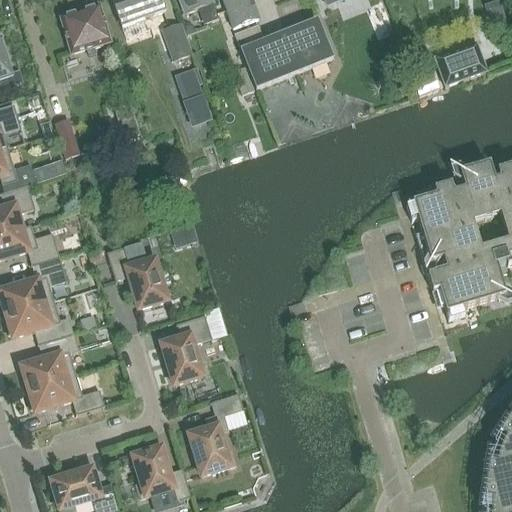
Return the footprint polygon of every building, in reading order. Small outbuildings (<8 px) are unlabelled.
[(114,0),(111,1),(121,31),(165,15),(159,0),(114,0)] [(175,0),(182,18),(196,13),(201,28),(218,22),(212,7),(209,0),(175,0)] [(258,23),(249,0),(221,0),(233,32),(258,23)] [(65,20),(61,22),(66,41),(65,45),(66,50),(70,52),(71,57),(87,52),(89,60),(95,58),(93,52),(103,49),(102,47),(111,45),(107,30),(105,31),(99,10),(75,17),(71,16),(67,17),(65,20)] [(240,54),(255,93),(332,63),(316,23),(262,45),(257,30),(234,39),(240,54)] [(180,27),(166,32),(172,49),(168,51),(172,64),(191,57),(180,27)] [(0,41),(0,82),(12,79),(0,41)] [(434,61),(445,90),(487,74),(476,45),(434,61)] [(232,75),(241,98),(253,94),(244,70),(232,75)] [(195,73),(175,80),(192,128),(209,122),(197,88),(200,87),(195,73)] [(113,111),(116,119),(131,114),(129,106),(113,111)] [(0,112),(0,154),(7,152),(2,137),(19,132),(19,134),(20,133),(13,109),(0,112)] [(68,123),(54,128),(65,163),(79,158),(68,123)] [(0,181),(2,188),(2,189),(5,196),(35,187),(30,169),(14,174),(7,152),(0,154),(0,181)] [(511,169),(497,174),(499,183),(493,184),(488,168),(459,177),(464,193),(453,197),(450,188),(433,193),(435,200),(406,209),(411,225),(417,223),(421,236),(414,238),(432,296),(438,294),(443,309),(442,309),(442,310),(443,310),(447,324),(464,319),(462,312),(505,299),(496,269),(506,266),(507,269),(511,267),(511,169)] [(0,241),(2,240),(1,237),(21,231),(17,218),(33,213),(33,215),(35,214),(27,190),(0,197),(0,199),(1,199),(5,212),(0,213),(0,241)] [(0,263),(27,255),(32,270),(59,261),(51,237),(50,237),(51,239),(35,244),(30,229),(21,232),(21,231),(1,237),(2,240),(0,241),(0,263)] [(123,252),(106,257),(115,286),(116,286),(116,284),(128,280),(138,313),(166,304),(154,263),(146,266),(140,247),(123,252)] [(0,313),(3,312),(5,321),(25,315),(24,311),(42,305),(43,307),(53,304),(48,290),(64,285),(65,286),(66,286),(59,262),(32,270),(36,284),(0,294),(0,313)] [(12,341),(34,335),(39,349),(72,339),(67,324),(59,326),(53,304),(43,307),(42,305),(24,311),(25,315),(5,321),(7,325),(4,326),(7,338),(11,337),(12,341)] [(93,316),(78,321),(82,332),(96,327),(93,316)] [(161,348),(173,389),(202,380),(192,348),(209,342),(210,344),(211,344),(204,320),(175,329),(175,330),(178,330),(181,342),(161,348)] [(22,388),(25,387),(28,395),(47,389),(46,386),(65,380),(65,382),(75,379),(69,357),(76,355),(72,339),(39,349),(43,363),(20,370),(22,374),(18,375),(22,388)] [(26,401),(30,413),(33,412),(34,416),(73,405),(77,418),(74,418),(75,420),(104,411),(99,394),(98,395),(98,396),(82,401),(75,379),(65,382),(65,380),(46,386),(47,389),(28,395),(29,400),(26,401)] [(243,415),(238,399),(209,407),(209,409),(211,408),(215,421),(206,424),(208,433),(188,439),(200,480),(234,470),(230,456),(225,458),(219,437),(226,435),(222,420),(241,414),(242,416),(243,415)] [(511,511),(511,417),(498,439),(505,443),(500,452),(495,450),(492,457),(498,459),(495,469),(487,467),(482,505),(490,505),(489,511),(511,511)] [(173,506),(190,501),(181,472),(180,473),(181,475),(169,479),(161,451),(132,460),(140,488),(136,489),(139,502),(172,492),(175,504),(173,505),(173,506)] [(118,511),(110,487),(109,487),(110,489),(98,493),(91,472),(50,485),(58,511),(73,511),(72,509),(92,503),(94,511),(118,511)]
